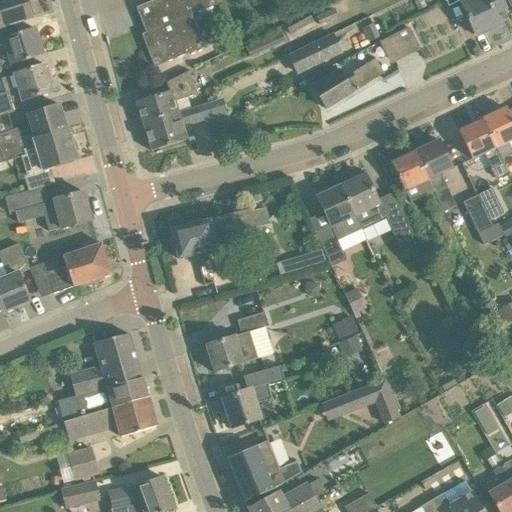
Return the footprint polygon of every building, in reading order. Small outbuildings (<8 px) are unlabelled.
[(0,0),(0,27),(7,26),(31,19),(31,16),(33,16),(29,3),(26,4),(25,0),(0,0)] [(150,32),(156,47),(147,51),(154,67),(203,47),(191,15),(222,2),(221,0),(154,0),(135,8),(146,34),(150,32)] [(468,0),(460,4),(475,36),(499,25),(495,15),(506,9),(502,0),(468,0)] [(319,26),(337,17),(334,10),(316,18),(319,26)] [(290,36),(314,23),(311,17),(287,30),(290,36)] [(380,40),(392,62),(421,47),(410,25),(380,40)] [(0,68),(43,55),(34,28),(10,36),(7,26),(0,27),(0,68)] [(352,26),(333,36),(334,40),(354,30),(352,26)] [(372,26),(364,29),(370,44),(379,40),(372,26)] [(279,32),(245,47),(249,57),(284,42),(279,32)] [(333,36),(287,57),(296,78),(342,56),(333,36)] [(338,69),(311,86),(326,110),(353,92),(384,74),(374,59),(352,73),(353,76),(345,80),(338,69)] [(54,91),(45,65),(0,79),(4,93),(0,93),(0,115),(7,114),(14,112),(11,105),(54,91)] [(165,82),(167,92),(135,102),(142,124),(177,112),(173,101),(195,94),(188,71),(165,82)] [(0,149),(65,129),(58,105),(25,115),(29,129),(18,133),(17,129),(12,130),(7,114),(0,115),(0,149)] [(177,112),(142,124),(150,151),(185,141),(178,120),(181,119),(182,124),(183,124),(182,120),(185,119),(187,123),(202,118),(203,121),(204,121),(199,105),(177,112)] [(511,170),(511,160),(505,144),(511,140),(511,121),(506,108),(481,120),(506,173),(511,170)] [(506,173),(481,120),(457,131),(471,160),(483,154),(494,178),(506,173)] [(54,184),(51,170),(75,162),(65,129),(0,149),(0,163),(25,155),(23,150),(33,147),(40,171),(23,176),(27,192),(43,187),(54,184)] [(452,170),(451,169),(438,141),(413,152),(432,192),(442,213),(455,207),(440,175),(452,170)] [(432,192),(413,152),(390,163),(409,203),(424,196),(432,192)] [(360,230),(384,219),(398,249),(414,241),(393,196),(378,203),(365,175),(340,186),(360,230)] [(360,230),(340,186),(314,197),(330,231),(316,237),(327,259),(342,252),(337,241),(360,230)] [(48,231),(91,220),(83,192),(47,201),(43,187),(27,192),(5,198),(11,225),(44,217),(48,231)] [(491,189),(477,195),(477,196),(492,228),(498,225),(507,220),(504,214),(503,215),(491,189)] [(447,222),(442,213),(432,192),(424,196),(434,219),(437,218),(440,225),(447,222)] [(463,203),(477,233),(484,246),(503,236),(498,225),(492,228),(477,196),(463,203)] [(254,229),(250,209),(192,225),(177,228),(170,230),(172,240),(173,240),(174,246),(173,246),(176,255),(178,261),(217,251),(217,250),(244,243),(241,232),(254,229)] [(501,225),(507,237),(511,234),(511,221),(511,219),(506,222),(501,225)] [(438,226),(442,234),(451,230),(447,221),(447,222),(440,225),(438,226)] [(0,260),(6,276),(0,278),(0,310),(1,313),(29,302),(17,272),(28,268),(19,243),(0,251),(0,260)] [(46,272),(53,293),(111,274),(100,244),(62,257),(65,265),(46,272)] [(278,268),(282,282),(316,271),(312,258),(278,268)] [(318,298),(319,284),(305,283),(305,291),(310,297),(318,298)] [(357,289),(344,295),(349,305),(354,316),(356,320),(361,318),(359,313),(366,309),(357,289)] [(506,326),(511,322),(511,303),(498,311),(506,326)] [(268,327),(264,313),(237,322),(241,335),(205,347),(214,373),(273,355),(265,328),(268,327)] [(332,326),(338,340),(358,332),(351,318),(332,326)] [(130,335),(93,345),(99,365),(69,373),(74,397),(82,395),(106,389),(142,379),(130,335)] [(355,337),(338,344),(344,358),(361,351),(355,337)] [(221,396),(231,428),(261,419),(256,403),(270,400),(267,386),(284,382),(279,366),(252,373),(256,387),(251,388),(251,387),(221,396)] [(453,377),(440,384),(444,393),(457,386),(453,377)] [(147,397),(142,379),(106,389),(82,395),(84,405),(108,399),(110,408),(147,397)] [(382,425),(400,418),(385,380),(333,399),(320,404),(327,423),(375,405),(382,425)] [(80,417),(62,422),(65,430),(68,440),(118,425),(121,438),(156,427),(147,397),(110,408),(80,417)] [(511,413),(511,399),(511,398),(496,407),(503,419),(511,413)] [(474,413),(480,423),(490,417),(484,407),(474,413)] [(21,445),(65,430),(62,422),(19,437),(21,445)] [(227,460),(245,503),(275,491),(303,475),(297,462),(279,471),(268,443),(227,460)] [(489,448),(480,454),(485,462),(487,461),(494,456),(489,448)] [(91,449),(66,456),(66,455),(56,458),(63,485),(74,482),(74,481),(98,474),(91,449)] [(494,456),(487,461),(493,471),(501,466),(495,456),(494,456)] [(501,467),(511,485),(511,463),(511,461),(501,467)] [(511,511),(511,485),(501,467),(493,471),(492,472),(500,486),(488,493),(499,511),(511,511)] [(109,494),(113,510),(125,507),(126,511),(166,511),(174,509),(162,477),(135,487),(135,488),(109,494)] [(279,491),(247,509),(248,511),(287,511),(325,491),(318,480),(307,486),(306,483),(282,497),(279,491)] [(60,490),(65,510),(100,501),(95,482),(60,490)] [(321,511),(321,510),(332,505),(325,491),(287,511),(321,511)] [(442,497),(433,503),(438,511),(483,511),(472,493),(448,507),(442,497)] [(345,511),(366,511),(376,507),(369,494),(344,508),(345,511)] [(438,511),(433,503),(421,510),(422,511),(438,511)]
